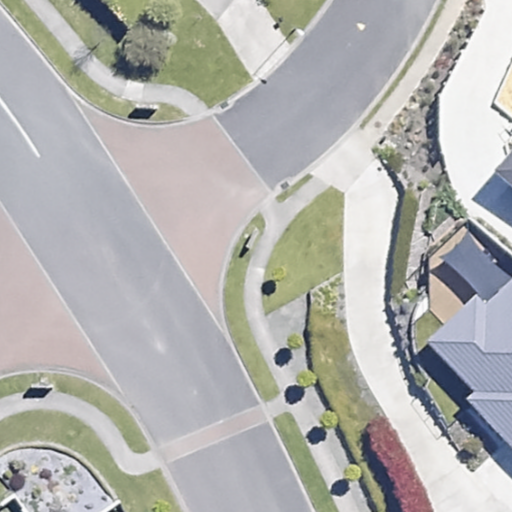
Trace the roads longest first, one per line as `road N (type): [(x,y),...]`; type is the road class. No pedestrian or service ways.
road 1 (residential): [(387,0),(296,119),(96,245)]
road 2 (residential): [(252,511),(202,407),(96,245)]
road 3 (residential): [(96,245),(0,101)]
